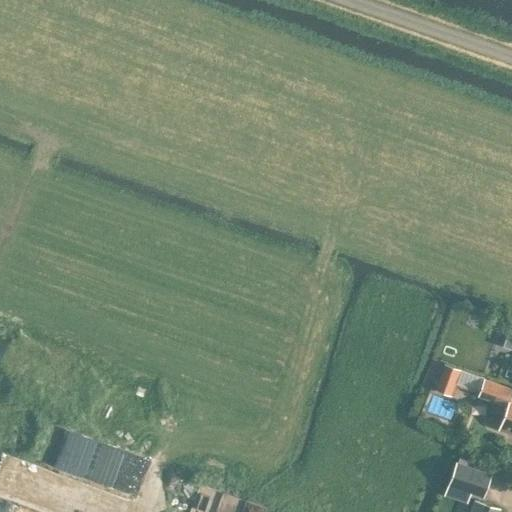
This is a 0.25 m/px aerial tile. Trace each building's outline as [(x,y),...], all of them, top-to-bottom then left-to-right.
[(485,373),(486,358),(468,356),(466,371),(485,373)] [(436,387),(451,392),(460,365),(446,360),(436,387)] [(511,396),(510,396),(511,389),(511,383),(485,374),(478,392),(507,402),(499,425),(511,429),(511,396)] [(0,478),(109,511),(124,511),(148,437),(60,410),(48,450),(0,435),(0,478)] [(482,494),(490,472),(486,470),(456,460),(455,459),(447,482),(470,490),(482,494)] [(496,511),(499,505),(474,497),(468,511),(496,511)]
